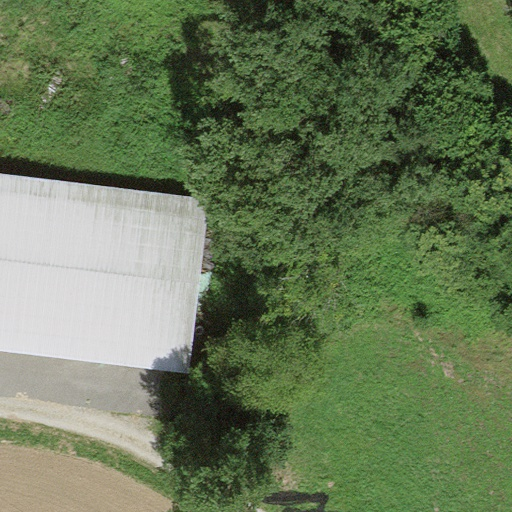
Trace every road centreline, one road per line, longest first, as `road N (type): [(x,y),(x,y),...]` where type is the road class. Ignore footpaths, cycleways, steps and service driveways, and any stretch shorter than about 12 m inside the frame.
road 1 (track): [(0,415),(118,431),(237,511)]
road 2 (track): [(511,110),(462,44),(451,0)]
